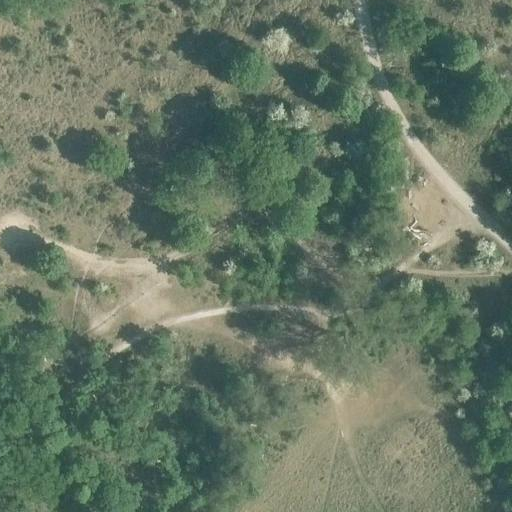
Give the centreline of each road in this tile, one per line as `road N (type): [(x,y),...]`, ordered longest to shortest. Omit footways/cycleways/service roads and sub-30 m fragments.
road 1 (unknown): [(511,280),(353,285),(328,272),(274,213),(256,209),(169,265),(128,277),(76,267),(29,244),(0,251)]
road 2 (track): [(511,234),(484,221),(415,147),(389,100),(361,0)]
